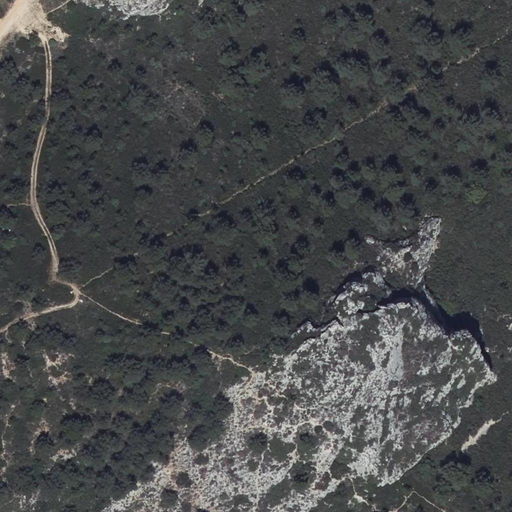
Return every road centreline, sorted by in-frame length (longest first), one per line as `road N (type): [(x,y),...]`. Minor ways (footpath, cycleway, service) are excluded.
road 1 (track): [(19,11),(49,27),(51,46),(47,119),(32,177),(52,239),(87,293)]
road 2 (track): [(242,356),(125,315),(87,293)]
